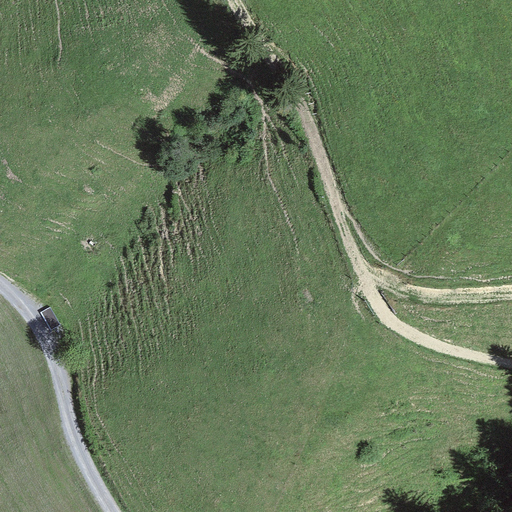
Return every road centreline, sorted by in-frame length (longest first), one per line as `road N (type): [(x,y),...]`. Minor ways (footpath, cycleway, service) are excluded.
road 1 (track): [(231,0),(304,111),(371,299),(387,320),(426,343),(511,364)]
road 2 (track): [(0,284),(45,327),(76,449),(113,511)]
